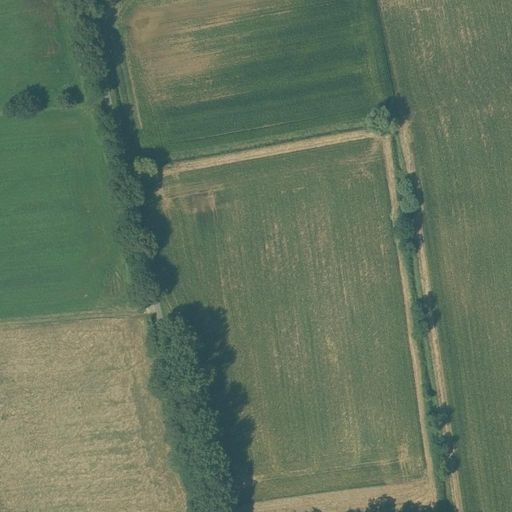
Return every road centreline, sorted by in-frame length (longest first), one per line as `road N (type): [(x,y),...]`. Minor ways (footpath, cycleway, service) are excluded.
road 1 (track): [(204,511),(83,0)]
road 2 (track): [(156,309),(0,324)]
